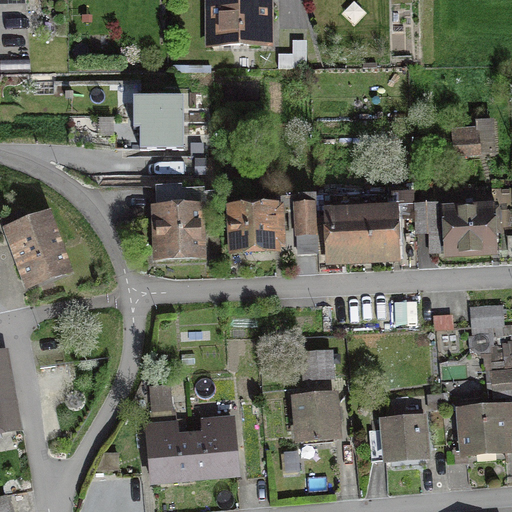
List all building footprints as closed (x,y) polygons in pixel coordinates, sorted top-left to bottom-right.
[(250,0),(221,0),(221,2),(206,2),(207,45),(268,45),(268,3),(251,3),(250,0)] [(292,57),(277,57),(277,68),(305,69),(306,44),(293,44),(292,57)] [(182,95),(135,96),(135,125),(141,125),(142,145),(182,145),(182,95)] [(488,132),(451,134),(453,157),(489,155),(488,132)] [(313,207),(295,208),(296,236),(314,235),(313,207)] [(439,208),(416,208),(416,235),(427,235),(427,255),(439,255),(439,208)] [(279,210),(231,213),(234,252),(282,249),(279,210)] [(504,210),(448,213),(449,251),(505,249),(504,210)] [(200,212),(154,212),(154,256),(200,256),(200,212)] [(22,216),(2,222),(25,286),(67,271),(49,218),(25,226),(22,216)] [(393,217),(329,219),(330,259),(394,257),(393,217)] [(503,310),(469,310),(470,328),(503,328),(503,310)] [(453,317),(435,317),(435,330),(453,330),(453,317)] [(328,353),(302,353),(301,379),(328,379),(328,353)] [(0,430),(13,429),(7,389),(11,388),(5,356),(0,357),(0,430)] [(511,373),(495,373),(495,390),(511,390),(511,373)] [(333,399),(296,401),(298,440),(336,438),(333,399)] [(511,431),(511,410),(461,413),(464,454),(505,451),(504,435),(511,434),(511,431)] [(387,432),(369,433),(371,462),(425,459),(423,420),(386,422),(387,432)] [(207,439),(192,440),(195,478),(237,474),(232,421),(206,423),(207,439)] [(175,426),(148,428),(152,481),(195,478),(192,440),(176,441),(175,426)]
